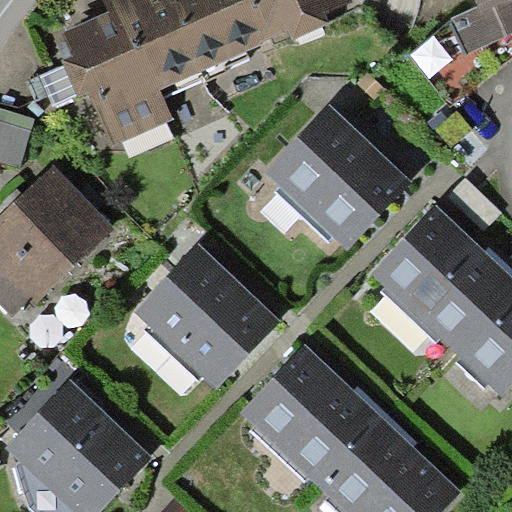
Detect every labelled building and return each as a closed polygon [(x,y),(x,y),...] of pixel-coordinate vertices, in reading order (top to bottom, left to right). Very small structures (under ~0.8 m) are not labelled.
[(291,52),(350,27),(338,0),(102,0),(110,17),(87,27),(60,38),(106,149),(171,122),(158,91),(285,39),(291,52)] [(511,0),(498,0),(481,8),(453,19),(414,58),(453,106),(511,59),(511,0)] [(477,0),(481,8),(498,0),(477,0)] [(34,118),(0,109),(0,161),(20,168),(34,118)] [(354,256),(415,189),(368,147),(335,117),(274,184),(354,256)] [(0,301),(17,319),(111,229),(53,169),(27,194),(0,220),(0,301)] [(509,400),(511,396),(511,280),(491,261),(445,219),(384,285),(509,400)] [(208,385),(270,319),(238,288),(192,245),(130,310),(208,385)] [(344,511),(432,511),(455,488),(407,443),(361,400),(303,347),(240,415),(344,511)] [(0,452),(64,511),(87,511),(141,458),(108,425),(63,382),(0,449),(0,452)]
